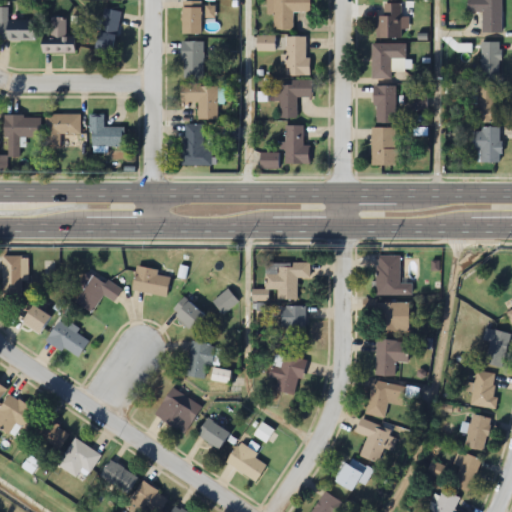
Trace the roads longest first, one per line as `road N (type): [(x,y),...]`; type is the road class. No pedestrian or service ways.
road 1 (residential): [(340,0),(339,366),(313,441),(269,511)]
road 2 (primary): [(511,195),(0,193)]
road 3 (primary): [(0,228),(511,229)]
road 4 (residential): [(236,511),(0,356)]
road 5 (residential): [(153,0),(149,229)]
road 6 (residential): [(0,78),(152,84)]
